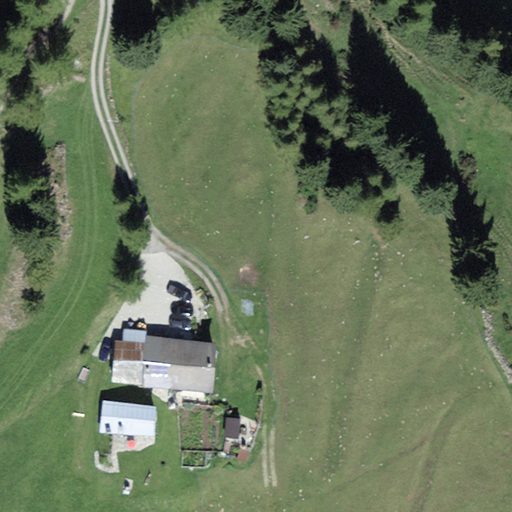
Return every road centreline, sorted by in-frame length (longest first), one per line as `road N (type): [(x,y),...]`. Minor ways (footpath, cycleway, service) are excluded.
road 1 (track): [(162,285),(99,71),(105,0)]
road 2 (track): [(65,0),(0,123)]
